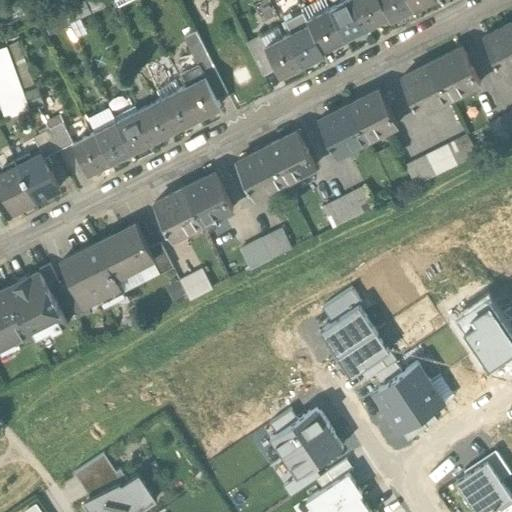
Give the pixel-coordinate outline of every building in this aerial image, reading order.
[(366,28),(352,0),(347,0),(329,9),(345,39),(366,28)] [(352,0),(366,28),(388,17),(379,0),(352,0)] [(407,0),(379,0),(388,17),(390,21),(412,10),(407,0)] [(407,0),(412,10),(413,10),(433,0),(407,0)] [(345,39),(329,9),(307,20),(323,50),(345,39)] [(307,20),(303,12),(285,21),(291,33),(287,35),(302,65),(324,54),(323,50),(307,20)] [(511,23),(484,37),(501,72),(511,66),(511,23)] [(195,31),(184,37),(198,65),(199,64),(217,99),(227,94),(195,31)] [(287,35),(265,46),(276,69),(280,76),(302,65),(287,35)] [(265,46),(260,36),(247,43),(263,75),(276,69),(265,46)] [(19,39),(9,42),(14,63),(23,61),(19,39)] [(462,48),(432,63),(449,98),(479,83),(462,48)] [(432,63),(402,78),(419,113),(449,98),(432,63)] [(198,65),(181,73),(187,85),(183,87),(198,117),(220,106),(217,99),(199,64),(198,65)] [(183,87),(161,98),(176,128),(198,117),(183,87)] [(380,89),(349,104),(367,140),(398,125),(380,89)] [(161,98),(139,109),(154,139),(176,128),(161,98)] [(349,104),(318,119),(337,155),(367,140),(349,104)] [(139,109),(116,120),(131,150),(154,139),(139,109)] [(511,120),(509,114),(489,124),(498,144),(511,137),(511,120)] [(116,120),(95,131),(110,161),(131,150),(116,120)] [(95,131),(73,142),(88,172),(110,161),(95,131)] [(297,131),(267,146),(285,181),(315,166),(297,131)] [(468,135),(447,146),(457,165),(477,155),(468,135)] [(267,146),(237,161),(255,196),(285,181),(267,146)] [(447,146),(427,156),(436,175),(457,165),(447,146)] [(41,151),(18,163),(36,199),(59,187),(41,151)] [(427,156),(406,166),(416,185),(436,175),(427,156)] [(18,163),(0,171),(0,185),(12,210),(36,199),(18,163)] [(215,173),(185,188),(202,223),(232,208),(215,173)] [(365,187),(344,197),(354,216),(374,206),(370,196),(365,187)] [(185,188),(155,203),(172,238),(202,223),(185,188)] [(344,197),(324,207),(334,226),(354,216),(344,197)] [(136,222),(99,241),(117,276),(152,258),(154,257),(149,247),(136,222)] [(282,228),(261,238),(271,258),(292,247),(282,228)] [(261,238),(240,249),(250,268),(271,258),(261,238)] [(99,241),(62,259),(75,285),(84,302),(85,302),(121,284),(117,276),(99,241)] [(173,266),(160,241),(149,247),(154,257),(152,258),(160,273),(173,266)] [(62,288),(50,263),(39,268),(40,270),(51,293),(62,288)] [(202,268),(180,279),(190,299),(212,287),(202,268)] [(40,270),(27,277),(27,275),(17,280),(18,281),(15,283),(16,285),(9,288),(8,286),(7,287),(30,333),(32,337),(51,327),(52,330),(66,323),(51,293),(40,270)] [(75,285),(64,291),(77,317),(90,311),(85,302),(84,302),(75,285)] [(322,306),(332,321),(358,303),(361,301),(352,286),(322,306)] [(7,287),(0,290),(0,348),(9,344),(11,348),(13,348),(21,345),(21,342),(20,339),(30,333),(7,287)] [(511,333),(498,312),(487,295),(455,316),(488,367),(511,350),(511,333)] [(319,329),(337,355),(376,329),(358,303),(332,321),(319,329)] [(511,311),(508,305),(498,312),(511,333),(511,311)] [(389,350),(376,329),(337,355),(350,375),(359,369),(389,350)] [(389,350),(359,369),(366,380),(375,374),(395,360),(396,360),(389,350)] [(431,381),(417,360),(402,370),(382,384),(374,389),(387,409),(431,381)] [(395,360),(375,374),(382,384),(402,370),(395,360)] [(431,381),(387,409),(400,429),(431,410),(444,401),(431,381)] [(278,430),(270,436),(283,455),(330,424),(317,404),(298,417),(278,430)] [(278,430),(298,417),(291,407),(271,420),(278,430)] [(431,410),(400,429),(407,440),(437,420),(431,410)] [(330,424),(283,455),(297,475),(313,464),(344,444),(330,424)] [(464,470),(466,473),(487,459),(501,479),(511,472),(495,449),(464,470)] [(74,472),(90,496),(120,481),(122,483),(127,479),(120,468),(117,471),(104,452),(74,472)] [(316,477),(323,487),(348,471),(353,467),(346,457),(320,475),(316,477)] [(511,495),(501,479),(487,459),(466,473),(455,480),(476,511),(487,511),(496,506),(500,511),(511,502),(511,495)] [(313,464),(297,475),(283,484),(290,495),(316,477),(320,475),(313,464)] [(90,496),(82,500),(90,511),(136,511),(148,505),(147,504),(157,498),(139,471),(127,479),(122,483),(120,481),(90,496)] [(315,511),(329,511),(359,492),(361,491),(348,471),(323,487),(306,498),(315,511)] [(372,511),(359,492),(329,511),(372,511)]
